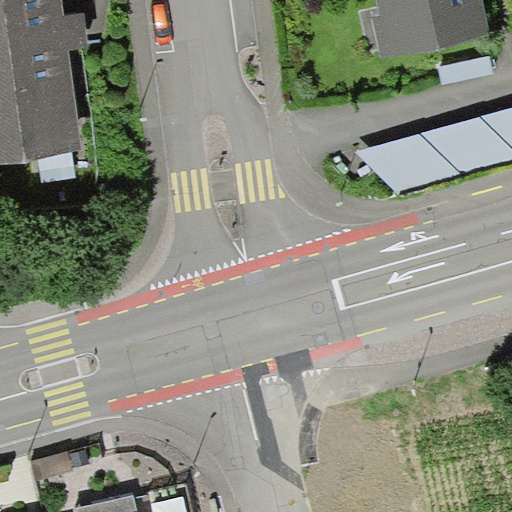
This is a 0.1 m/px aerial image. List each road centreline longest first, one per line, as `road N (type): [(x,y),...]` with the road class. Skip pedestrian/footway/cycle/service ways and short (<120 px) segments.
road 1 (residential): [(236,321),(196,0)]
road 2 (secondary): [(511,246),(236,321)]
road 3 (secondary): [(236,321),(0,383)]
road 4 (residential): [(271,511),(236,321)]
